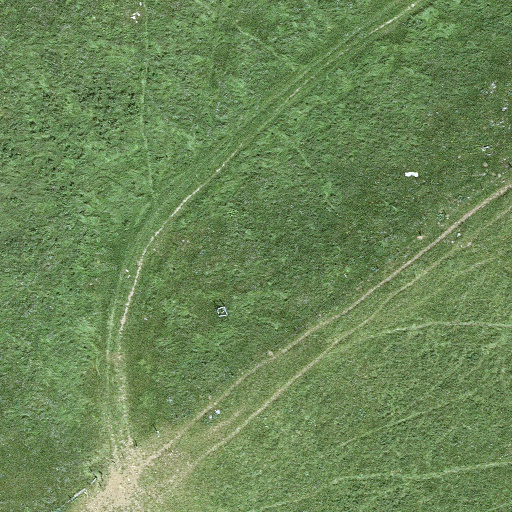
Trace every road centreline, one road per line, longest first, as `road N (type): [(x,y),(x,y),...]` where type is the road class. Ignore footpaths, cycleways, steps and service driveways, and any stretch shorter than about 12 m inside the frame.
road 1 (track): [(131,207),(233,117),(398,0)]
road 2 (track): [(100,511),(131,207)]
